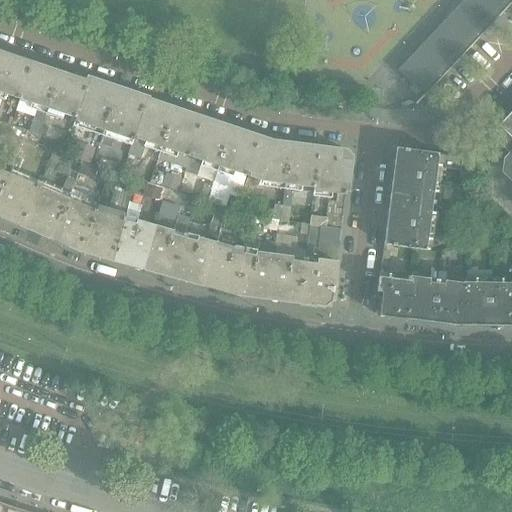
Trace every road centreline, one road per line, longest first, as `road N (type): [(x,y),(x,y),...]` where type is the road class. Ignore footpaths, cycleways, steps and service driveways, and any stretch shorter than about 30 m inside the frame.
road 1 (residential): [(0,27),(280,119),(376,131)]
road 2 (tertiary): [(352,341),(273,331),(97,286),(0,251)]
road 3 (residential): [(352,341),(376,131)]
road 4 (residential): [(376,131),(438,133),(511,60)]
road 5 (tertiary): [(511,355),(352,341)]
road 6 (residential): [(143,511),(0,468)]
